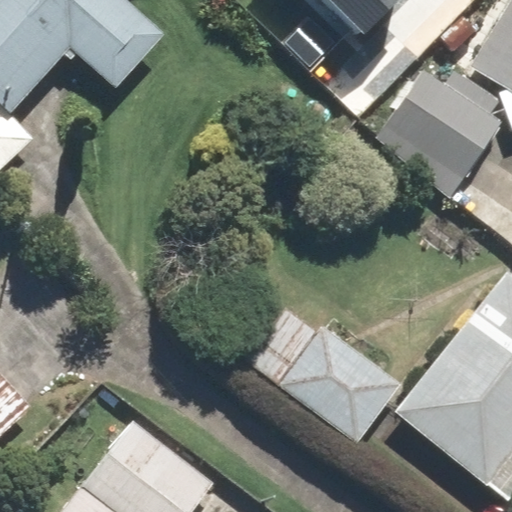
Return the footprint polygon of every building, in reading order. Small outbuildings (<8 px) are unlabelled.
[(0,0),(0,108),(10,117),(66,53),(114,94),(164,37),(120,0),(0,0)] [(331,0),(363,32),(395,0),(331,0)] [(511,0),(507,0),(465,70),(508,96),(511,102),(511,0)] [(365,157),(445,203),(496,115),(416,69),(365,157)] [(398,417),(500,499),(511,484),(511,292),(504,286),(398,417)] [(388,379),(318,340),(284,401),(353,440),(388,379)] [(183,511),(204,480),(120,426),(64,511),(183,511)]
